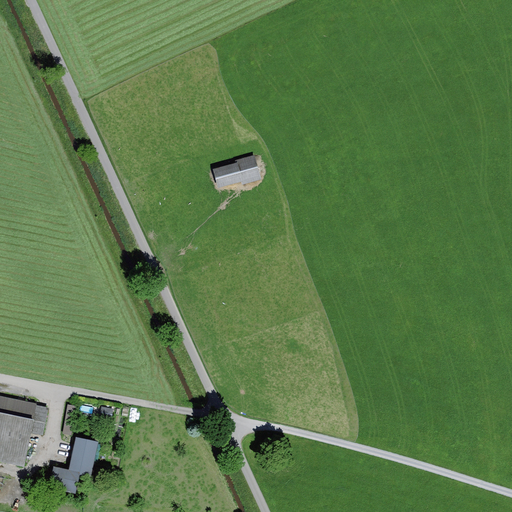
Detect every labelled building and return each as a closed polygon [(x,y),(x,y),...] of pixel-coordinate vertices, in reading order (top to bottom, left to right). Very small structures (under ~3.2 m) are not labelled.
[(218,187),(241,180),(242,184),(262,178),(261,175),(255,156),(255,154),(235,159),(236,161),(213,168),(218,187)] [(47,408),(0,396),(0,462),(30,471),(47,408)] [(82,410),(70,408),(65,436),(77,438),(82,410)] [(102,444),(81,440),(75,472),(97,476),(102,444)] [(85,475),(59,470),(55,491),(81,496),(85,475)]
